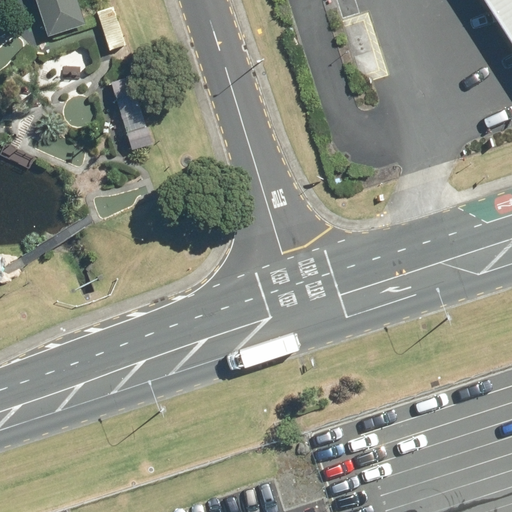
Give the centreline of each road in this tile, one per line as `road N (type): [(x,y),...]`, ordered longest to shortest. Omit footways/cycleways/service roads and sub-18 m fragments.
road 1 (unclassified): [(202,0),(301,307)]
road 2 (primary): [(0,406),(301,307)]
road 3 (primary): [(301,307),(511,238)]
